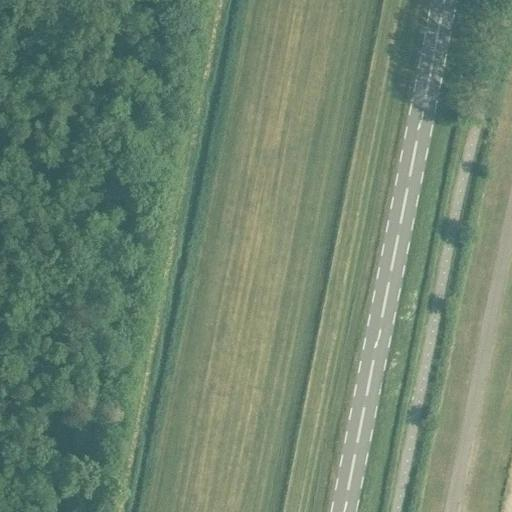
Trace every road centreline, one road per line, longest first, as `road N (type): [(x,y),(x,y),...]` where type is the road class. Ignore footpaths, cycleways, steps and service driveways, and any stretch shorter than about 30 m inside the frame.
road 1 (primary): [(342,511),(442,0)]
road 2 (track): [(110,511),(209,0)]
